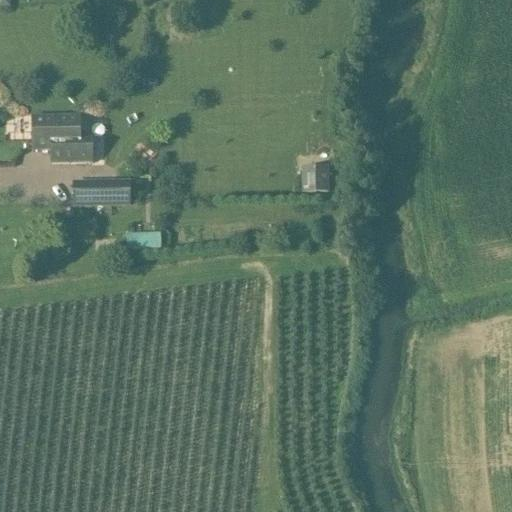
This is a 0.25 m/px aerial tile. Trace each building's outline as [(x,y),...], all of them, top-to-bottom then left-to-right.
[(79,136),(78,118),(31,119),(31,152),(51,151),(51,165),(91,164),(91,136),(79,136)] [(303,171),(304,193),(329,193),(328,170),(303,171)] [(73,185),(73,207),(114,206),(114,184),(73,185)] [(128,206),(128,184),(114,184),(114,206),(128,206)] [(164,249),(163,234),(128,235),(128,250),(164,249)]
